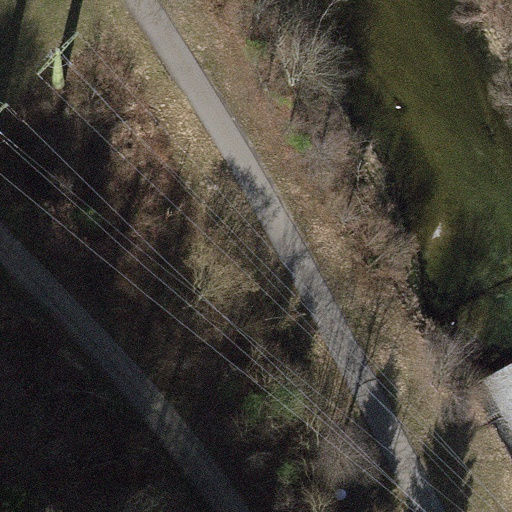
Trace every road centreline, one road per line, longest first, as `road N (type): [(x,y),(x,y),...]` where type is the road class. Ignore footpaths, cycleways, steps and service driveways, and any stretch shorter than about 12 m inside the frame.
road 1 (track): [(138,0),(252,175),(432,511)]
road 2 (track): [(0,239),(159,410),(232,511)]
